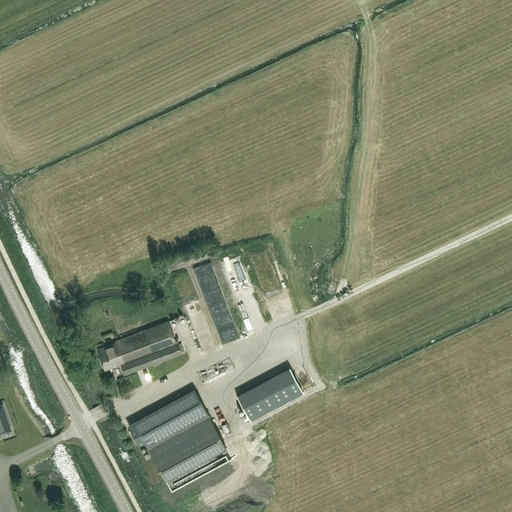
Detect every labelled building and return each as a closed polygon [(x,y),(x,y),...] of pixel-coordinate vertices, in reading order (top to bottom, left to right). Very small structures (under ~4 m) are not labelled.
[(120,363),(125,374),(181,353),(176,341),(175,341),(168,321),(115,340),(115,342),(97,349),(104,369),(120,363)] [(239,353),(251,381),(260,378),(258,373),(269,368),(259,345),(239,353)] [(215,399),(244,387),(230,353),(201,364),(215,399)] [(289,367),(236,395),(249,419),(302,391),(289,367)] [(225,446),(196,393),(130,429),(138,444),(144,441),(164,479),(225,446)] [(1,404),(0,404),(0,436),(2,436),(1,432),(10,429),(1,404)]
